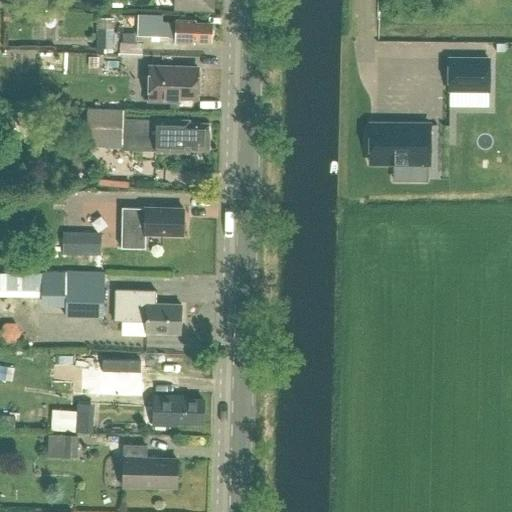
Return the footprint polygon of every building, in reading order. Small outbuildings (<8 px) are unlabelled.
[(174,0),(175,10),(213,11),(213,0),(174,0)] [(174,22),(161,22),(161,16),(137,15),(135,36),(167,37),(167,43),(195,44),(195,41),(211,41),(211,25),(191,25),(191,21),(174,21),(174,22)] [(95,30),(95,49),(112,49),(112,30),(95,30)] [(454,57),(454,89),(494,90),(494,58),(454,57)] [(197,99),(198,69),(150,67),(149,101),(179,102),(179,98),(197,99)] [(124,120),(124,112),(98,111),(98,113),(88,113),(87,146),(122,147),(122,150),(189,153),(189,149),(208,150),(209,125),(189,124),(189,122),(124,120)] [(371,124),(370,154),(376,154),(375,164),(394,164),(394,180),(426,180),(426,164),(429,164),(430,125),(371,124)] [(184,209),(145,208),(145,209),(123,209),(122,249),(146,250),(146,235),(183,236),(183,233),(186,231),(186,225),(183,223),(184,209)] [(101,256),(102,235),(64,234),(64,255),(101,256)] [(69,275),(68,315),(103,316),(105,276),(69,275)] [(115,321),(146,322),(146,333),(181,334),(182,306),(155,305),(156,292),(116,291),(115,321)] [(142,396),(142,360),(82,359),(81,395),(142,396)] [(202,423),(203,401),(176,400),(176,397),(155,397),(154,424),(175,425),(176,422),(202,423)] [(11,411),(0,410),(0,423),(10,424),(11,411)] [(55,410),(55,430),(70,430),(70,410),(55,410)] [(70,430),(86,433),(89,413),(73,411),(70,430)] [(78,458),(78,436),(49,435),(48,457),(78,458)] [(176,488),(177,460),(146,459),(146,447),(125,446),(124,486),(176,488)]
